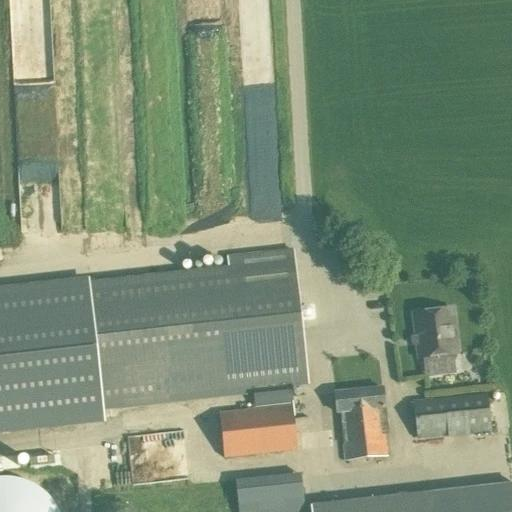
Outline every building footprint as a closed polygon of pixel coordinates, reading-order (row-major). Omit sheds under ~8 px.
[(254,391),(256,410),(219,414),(223,458),(297,450),(290,388),(307,386),(292,252),(227,259),(229,272),(90,287),(89,276),(0,285),(0,431),(105,420),(103,408),(254,391)] [(419,359),(457,355),(451,310),(414,314),(419,359)] [(484,362),(481,346),(457,350),(459,365),(484,362)] [(384,435),(388,434),(382,389),(335,394),(337,413),(341,413),(345,461),(387,457),(384,435)] [(418,440),(491,432),(486,395),(413,402),(418,440)] [(67,492),(68,469),(52,468),(51,492),(67,492)] [(238,511),(304,511),(300,474),(235,480),(238,511)] [(432,511),(429,474),(308,486),(310,511),(432,511)] [(169,483),(169,507),(230,507),(230,484),(169,483)] [(459,511),(457,491),(434,494),(435,511),(459,511)]
